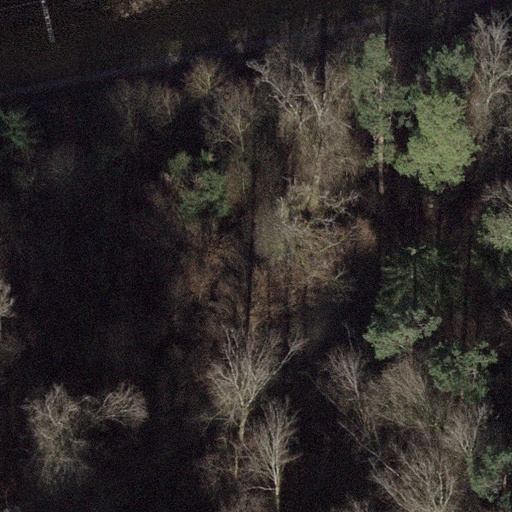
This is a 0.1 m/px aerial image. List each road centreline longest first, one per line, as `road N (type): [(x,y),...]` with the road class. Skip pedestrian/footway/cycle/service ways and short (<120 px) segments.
road 1 (track): [(106,511),(183,451),(327,379),(374,300),(486,217),(511,208)]
road 2 (track): [(0,98),(478,0)]
road 3 (track): [(351,339),(412,364),(511,352)]
